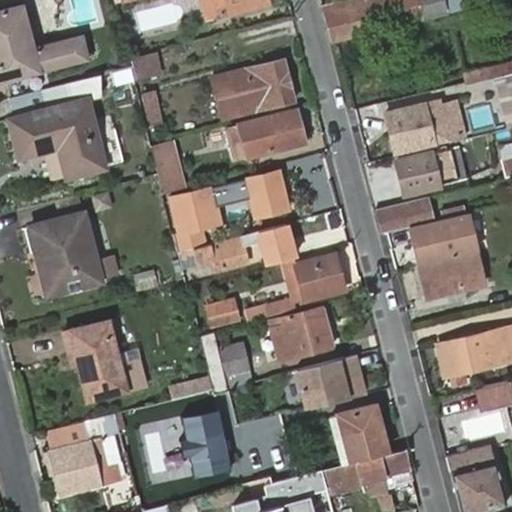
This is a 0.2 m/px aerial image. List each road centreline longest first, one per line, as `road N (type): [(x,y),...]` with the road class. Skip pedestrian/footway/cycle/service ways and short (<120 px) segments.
road 1 (residential): [(440,511),(307,0)]
road 2 (residential): [(0,367),(34,511)]
